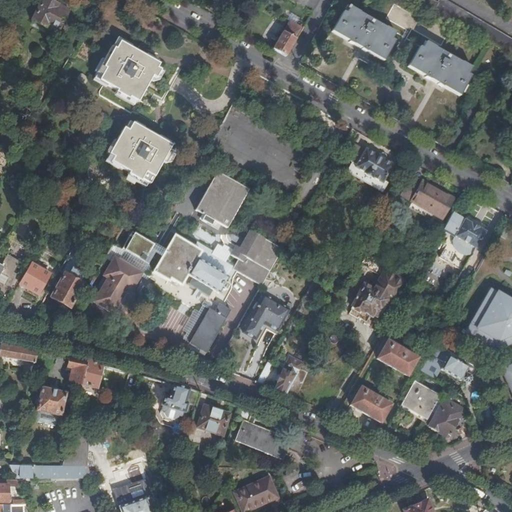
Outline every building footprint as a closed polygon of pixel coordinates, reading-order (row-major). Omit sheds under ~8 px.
[(42,0),(31,21),(56,34),(68,12),(46,0),(42,0)] [(286,0),(301,9),(306,0),(286,0)] [(404,0),(336,0),(332,7),(352,19),(346,28),(350,31),(347,38),(356,43),(355,47),(359,50),(361,46),(369,51),(367,54),(372,57),(374,54),(383,59),(388,52),(391,54),(401,37),(428,52),(421,63),(425,65),(421,72),(431,78),(430,81),(434,84),(436,80),(444,85),(443,88),(447,91),(450,89),(459,94),(463,88),(466,89),(472,79),(475,80),(473,87),(495,87),(511,58),(511,57),(461,26),(422,8),(404,0)] [(511,39),(445,0),(438,0),(437,2),(433,0),(427,0),(422,8),(461,26),(511,57),(511,39)] [(283,31),(272,50),(285,57),(296,38),(283,31)] [(128,98),(138,104),(152,78),(157,80),(162,70),(158,67),(160,64),(120,42),(116,50),(111,47),(96,74),(101,77),(98,81),(116,92),(115,93),(127,100),(128,98)] [(511,58),(495,87),(494,88),(504,95),(511,82),(511,58)] [(239,123),(229,123),(228,150),(235,150),(236,138),(239,138),(239,123)] [(141,182),(149,186),(165,160),(168,162),(173,153),(170,150),(172,147),(132,125),(128,132),(123,129),(108,156),(113,159),(110,164),(128,174),(127,176),(141,183),(141,182)] [(344,173),(380,193),(385,184),(381,182),(390,166),(363,151),(362,152),(351,145),(342,160),(350,164),(344,173)] [(195,212),(226,230),(249,191),(216,173),(195,212)] [(409,182),(400,197),(440,220),(452,200),(422,182),(419,188),(409,182)] [(452,215),(443,231),(455,238),(464,222),(452,215)] [(484,233),(464,221),(464,222),(455,238),(474,250),(484,233)] [(157,238),(129,222),(120,236),(148,253),(157,238)] [(511,232),(505,229),(499,239),(505,242),(511,232)] [(269,272),(276,260),(282,250),(250,230),(239,248),(235,246),(230,255),(237,259),(234,264),(238,267),(244,257),(269,272)] [(226,293),(232,283),(194,259),(198,252),(191,248),(195,242),(183,235),(180,241),(172,236),(151,273),(166,282),(168,279),(178,286),(185,276),(190,279),(187,285),(208,297),(211,291),(220,297),(223,291),(226,293)] [(232,283),(238,274),(235,272),(236,271),(209,255),(211,252),(195,242),(191,248),(198,252),(194,259),(232,283)] [(0,263),(0,294),(2,296),(7,287),(11,290),(19,276),(12,272),(18,262),(6,254),(0,263)] [(261,287),(269,272),(244,257),(238,267),(236,271),(235,272),(238,274),(261,287)] [(141,274),(113,258),(102,277),(105,279),(91,303),(111,315),(125,291),(130,294),(141,274)] [(30,264),(18,285),(36,295),(48,275),(30,264)] [(59,304),(77,273),(72,270),(67,277),(63,275),(50,298),(59,304)] [(374,292),(373,293),(387,302),(394,305),(406,283),(385,271),(373,292),(374,292)] [(82,275),(77,273),(59,304),(68,309),(82,285),(78,282),(82,275)] [(313,294),(319,285),(313,282),(308,291),(313,294)] [(373,292),(364,287),(352,308),(361,314),(362,312),(372,317),(376,310),(381,313),(387,302),(373,293),(374,292),(373,292)] [(313,294),(308,291),(304,298),(310,301),(313,294)] [(511,301),(496,293),(495,294),(489,291),(464,332),(462,331),(460,333),(463,335),(465,333),(495,350),(511,343),(511,301)] [(255,340),(264,326),(276,332),(289,311),(263,296),(242,333),(255,340)] [(204,353),(230,310),(218,304),(214,312),(208,309),(188,344),(204,353)] [(377,359),(406,376),(416,358),(388,342),(377,359)] [(36,352),(0,345),(0,356),(34,363),(36,352)] [(447,356),(449,352),(436,345),(421,371),(435,379),(440,369),(447,356)] [(473,375),(477,368),(449,352),(447,356),(467,367),(464,372),(470,375),(473,375)] [(471,378),(470,375),(464,372),(467,367),(447,356),(440,369),(459,380),(461,379),(463,382),(466,384),(470,382),(471,378)] [(86,362),(68,358),(66,368),(71,369),(67,383),(80,386),(86,362)] [(86,362),(80,386),(95,389),(100,366),(86,362)] [(257,383),(263,386),(273,367),(268,363),(257,383)] [(511,363),(500,368),(511,396),(511,363)] [(286,395),(295,399),(309,375),(301,370),(297,376),(286,395)] [(276,391),(286,395),(297,376),(284,372),(276,391)] [(197,393),(166,383),(159,406),(161,406),(159,411),(162,412),(162,414),(164,418),(172,421),(177,419),(177,417),(180,418),(181,414),(183,414),(186,405),(192,407),(197,393)] [(408,411),(425,422),(439,398),(413,383),(389,426),(397,430),(408,411)] [(389,405),(361,388),(350,406),(379,423),(389,405)] [(64,395),(42,389),(36,412),(59,417),(64,395)] [(459,410),(444,401),(427,429),(437,434),(439,431),(449,437),(457,422),(453,420),(459,410)] [(229,416),(203,408),(196,430),(221,438),(229,416)] [(248,412),(240,409),(236,418),(245,421),(248,412)] [(255,420),(249,418),(246,424),(244,423),(241,431),(239,430),(234,442),(282,463),(290,442),(252,426),(255,420)] [(70,459),(86,459),(87,443),(85,443),(85,433),(69,432),(66,444),(73,446),(70,459)] [(66,444),(60,467),(86,467),(86,459),(70,459),(73,446),(66,444)] [(10,466),(15,478),(90,479),(86,467),(60,467),(10,466)] [(115,499),(118,511),(148,511),(144,500),(153,497),(144,472),(136,475),(126,478),(129,486),(124,487),(126,495),(115,499)] [(243,511),(245,511),(277,499),(268,480),(235,493),(243,511)] [(7,488),(18,488),(16,482),(0,482),(0,504),(7,504),(7,488)] [(403,511),(430,511),(426,502),(403,511)]
